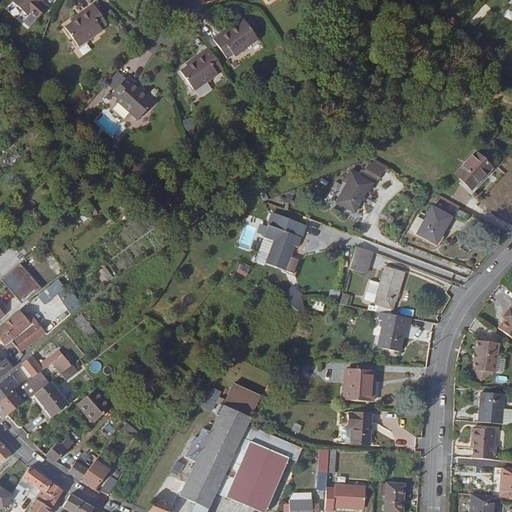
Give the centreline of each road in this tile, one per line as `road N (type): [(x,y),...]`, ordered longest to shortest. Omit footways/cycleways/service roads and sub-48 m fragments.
road 1 (residential): [(435,511),(443,352),(463,311),(511,260)]
road 2 (unknown): [(0,350),(16,363),(165,246)]
road 3 (tertiary): [(121,511),(48,473),(0,421)]
